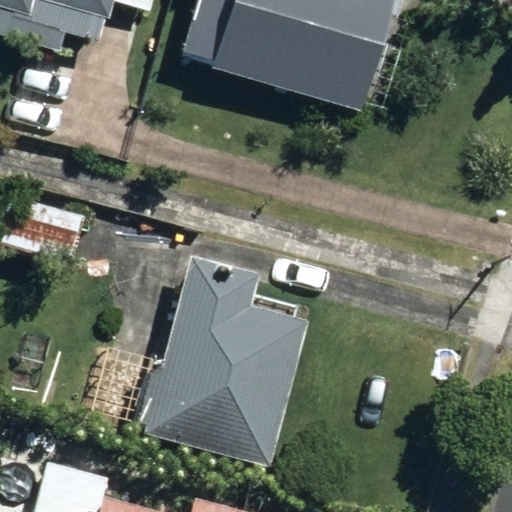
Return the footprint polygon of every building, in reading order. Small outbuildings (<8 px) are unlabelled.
[(0,0),(0,28),(65,45),(67,33),(97,41),(103,16),(113,18),(116,0),(121,0),(153,8),(155,0),(0,0)] [(214,67),(363,112),(396,0),(201,0),(184,53),(215,63),(214,67)] [(0,185),(0,230),(67,251),(81,202),(2,180),(0,185)] [(140,421),(266,453),(304,307),(247,291),(256,260),(186,243),(158,347),(100,333),(83,398),(143,412),(140,421)] [(292,511),(293,511),(189,484),(183,506),(99,482),(104,465),(81,458),(90,427),(46,416),(37,450),(43,452),(26,511),(292,511)]
